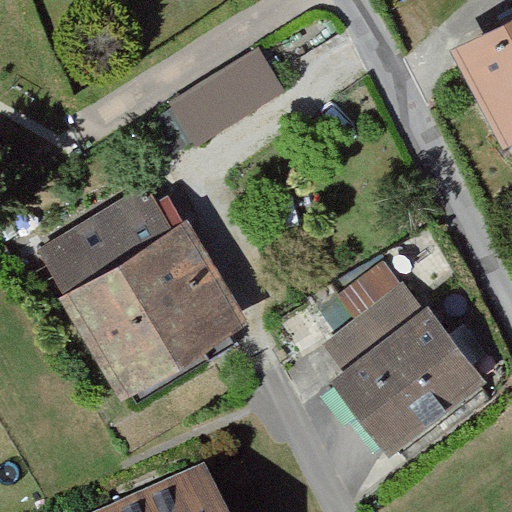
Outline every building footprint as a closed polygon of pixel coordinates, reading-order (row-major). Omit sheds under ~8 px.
[(511,24),(464,51),(511,138),(511,24)] [(286,98),(262,58),(172,111),(197,151),(286,98)] [(141,181),(35,257),(137,398),(243,321),(141,181)] [(419,306),(331,381),(395,456),(484,382),(419,306)] [(147,511),(224,511),(210,482),(147,511)]
